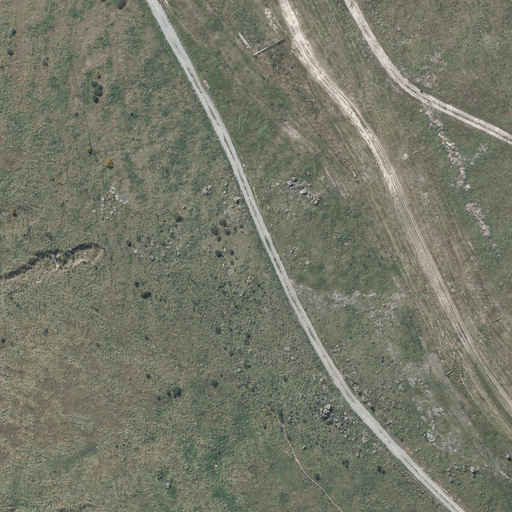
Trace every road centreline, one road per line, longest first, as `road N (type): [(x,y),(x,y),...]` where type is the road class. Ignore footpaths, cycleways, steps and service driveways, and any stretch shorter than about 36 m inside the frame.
road 1 (track): [(142,0),(333,384),(445,511)]
road 2 (track): [(277,8),(385,166),(462,333),(511,412)]
